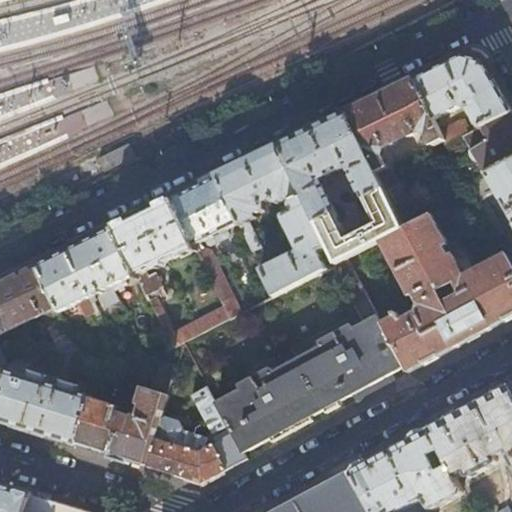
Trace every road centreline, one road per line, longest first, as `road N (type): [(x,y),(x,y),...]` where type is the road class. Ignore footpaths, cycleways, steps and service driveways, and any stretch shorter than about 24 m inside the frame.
road 1 (residential): [(0,255),(485,26)]
road 2 (residential): [(511,355),(217,511)]
road 3 (residential): [(0,455),(170,511)]
